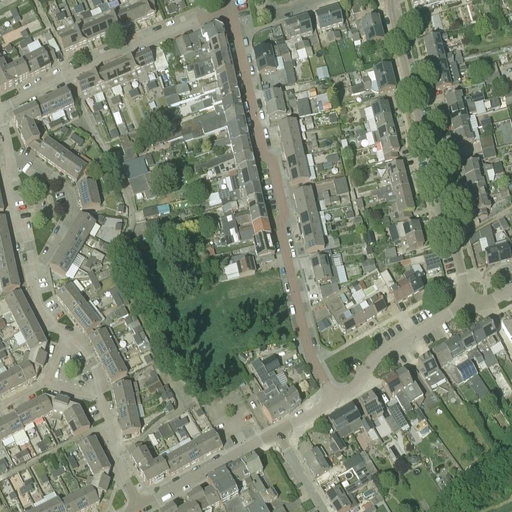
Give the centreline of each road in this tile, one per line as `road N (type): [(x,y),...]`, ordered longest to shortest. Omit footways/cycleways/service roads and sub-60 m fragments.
road 1 (unclassified): [(334,400),(309,354),(278,225),(284,214),(273,162),(263,154),(229,6)]
road 2 (unclassified): [(469,307),(389,0)]
road 3 (residential): [(0,108),(229,6)]
road 4 (residential): [(30,272),(43,267),(74,213),(69,186),(9,156)]
road 5 (residential): [(334,400),(382,352),(469,307)]
road 6 (residential): [(140,508),(275,433)]
road 7 (residential): [(140,508),(111,455),(96,397)]
road 8 (residential): [(30,272),(4,180),(9,156)]
